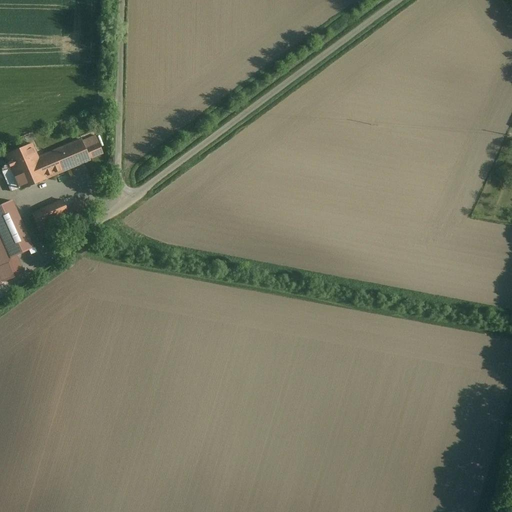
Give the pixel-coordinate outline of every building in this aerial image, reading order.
[(82,141),(89,159),(102,153),(95,136),(82,141)] [(42,167),(15,178),(19,190),(70,168),(89,159),(82,141),(81,140),(38,158),(42,167)] [(42,167),(38,158),(31,144),(5,155),(15,178),(42,167)] [(63,200),(31,214),(38,231),(70,217),(63,200)] [(0,233),(11,257),(32,247),(11,201),(2,205),(1,201),(0,201),(0,233)]
